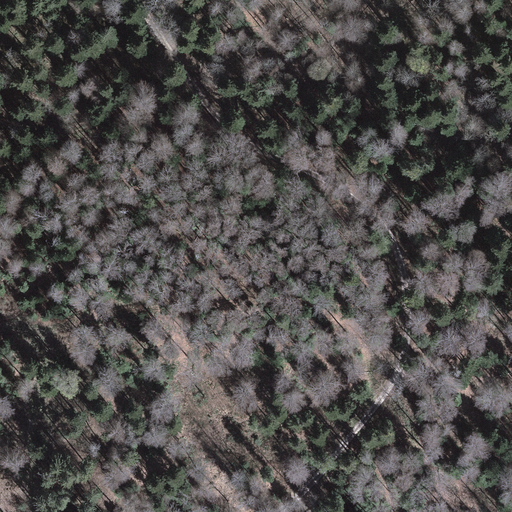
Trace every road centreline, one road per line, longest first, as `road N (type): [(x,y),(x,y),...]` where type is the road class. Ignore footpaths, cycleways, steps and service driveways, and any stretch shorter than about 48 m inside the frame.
road 1 (track): [(139,0),(227,126),(368,209),(398,254),(408,332),(393,384),(282,511)]
road 2 (track): [(0,172),(133,108),(196,88)]
